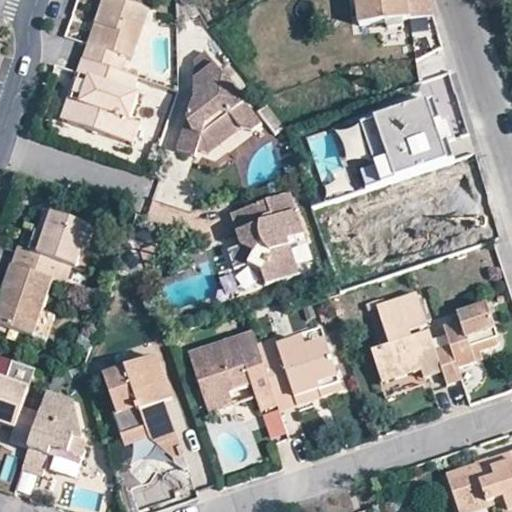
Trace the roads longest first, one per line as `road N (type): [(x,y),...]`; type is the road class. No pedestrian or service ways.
road 1 (residential): [(511,415),(221,511),(0,506)]
road 2 (residential): [(454,0),(511,172)]
road 3 (residential): [(35,4),(26,66),(0,145)]
road 4 (residential): [(134,189),(0,145)]
